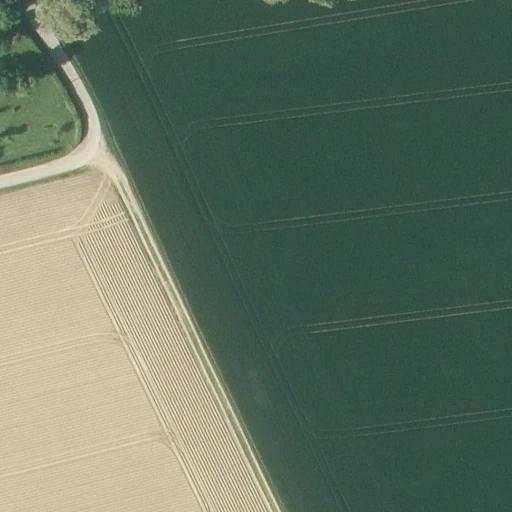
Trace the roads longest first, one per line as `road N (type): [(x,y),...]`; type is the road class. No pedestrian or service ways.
road 1 (track): [(92,136),(274,511)]
road 2 (unclassified): [(0,183),(81,161),(92,136),(89,113),(33,0)]
